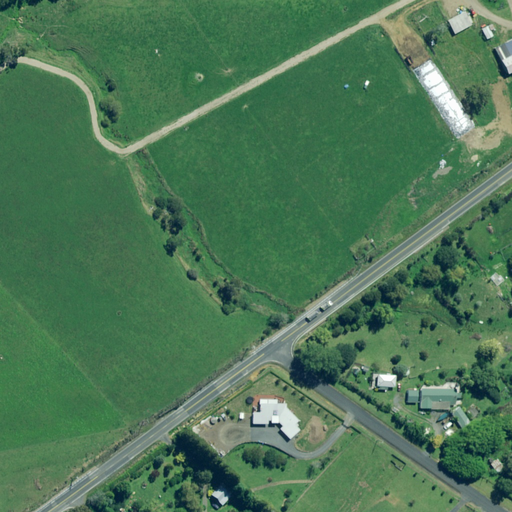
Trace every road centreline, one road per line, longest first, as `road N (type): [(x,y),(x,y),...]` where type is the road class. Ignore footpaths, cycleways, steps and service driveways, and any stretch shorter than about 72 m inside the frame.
road 1 (tertiary): [(511,169),(275,346)]
road 2 (unclassified): [(504,511),(275,346)]
road 3 (tertiary): [(275,346),(48,511)]
